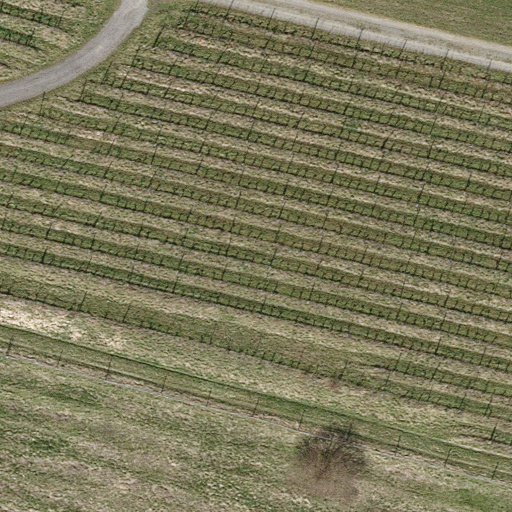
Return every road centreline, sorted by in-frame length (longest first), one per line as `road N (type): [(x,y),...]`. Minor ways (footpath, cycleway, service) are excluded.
road 1 (track): [(511,58),(258,0)]
road 2 (track): [(128,0),(48,80),(0,91)]
